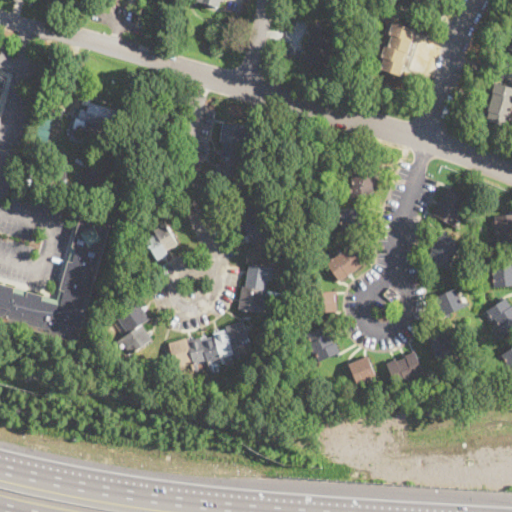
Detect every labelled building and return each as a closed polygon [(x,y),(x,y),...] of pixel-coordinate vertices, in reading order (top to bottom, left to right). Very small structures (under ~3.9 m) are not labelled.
[(394,22),(416,30),(412,42),(411,42),(408,50),(410,51),(406,63),(403,63),(399,75),(375,66),(379,55),(375,53),(377,49),(382,51),(385,43),(388,45),(392,35),(384,32),(386,24),(392,26),(394,22)] [(332,27),(332,30),(335,31),(334,35),(330,34),(328,46),(330,46),(327,59),(330,59),(329,63),(326,62),(326,65),(303,60),(306,49),(308,50),(310,42),(308,42),(309,34),(308,34),(309,29),(311,29),(312,23),(332,27)] [(511,117),(509,126),(487,120),(489,111),(488,110),(493,92),(492,91),(495,82),(511,86),(511,109),(510,116),(511,117)] [(90,102),(111,109),(112,105),(120,107),(114,129),(105,126),(104,130),(86,124),(83,131),(79,130),(78,132),(83,134),(80,143),(70,140),(73,129),(68,127),(71,117),(78,118),(81,109),(87,111),(88,105),(83,103),(85,99),(90,102)] [(52,135),(50,140),(47,139),(47,141),(35,138),(41,116),(53,119),(49,134),(52,135)] [(243,168),(247,169),(246,176),(240,175),(238,190),(213,186),(216,168),(220,168),(223,142),(220,141),(222,124),(249,127),(243,168)] [(67,178),(56,179),(55,159),(66,158),(67,178)] [(29,187),(22,185),(29,159),(36,161),(29,187)] [(371,164),(371,174),(375,174),(375,184),(372,185),(372,194),(351,196),(351,186),(353,185),(352,176),(349,176),(349,165),(371,164)] [(102,172),(98,186),(82,182),(86,168),(102,172)] [(469,199),(464,207),(462,206),(457,216),(459,217),(454,226),(435,214),(440,206),(438,204),(443,196),(445,197),(450,188),(469,199)] [(261,220),(274,214),(275,217),(270,219),(276,233),(253,244),(245,228),(238,231),(230,214),(253,203),(261,220)] [(341,228),(339,208),(361,206),(363,226),(341,228)] [(511,244),(498,246),(497,235),(498,235),(497,225),(495,225),(495,215),(511,213),(511,244)] [(111,224),(78,343),(0,319),(0,283),(57,299),(81,216),(111,224)] [(168,253),(158,260),(146,239),(156,233),(154,230),(166,223),(177,243),(166,249),(168,253)] [(442,232),(462,243),(457,251),(455,250),(451,259),(453,260),(448,269),(428,258),(433,249),(431,249),(436,240),(437,241),(442,232)] [(341,280),(328,262),(351,244),(365,262),(341,280)] [(272,280),(268,279),(266,290),(263,289),(261,299),(266,300),(264,312),(239,308),(242,286),(246,286),(250,263),(274,267),(272,280)] [(511,285),(494,286),(493,266),(511,264),(511,285)] [(276,288),(276,290),(280,291),(280,298),(266,296),(267,289),(272,289),(272,287),(276,288)] [(464,306),(444,315),(436,297),(456,287),(464,306)] [(334,300),(337,300),(337,310),(315,311),(314,303),(312,303),(312,291),(334,290),(334,300)] [(505,298),(511,306),(511,305),(511,330),(504,336),(498,327),(500,326),(495,317),(492,319),(487,310),(505,298)] [(152,338),(132,353),(123,341),(118,345),(116,342),(123,336),(121,333),(126,329),(118,318),(139,303),(150,319),(142,324),(152,338)] [(250,345),(235,350),(237,356),(234,357),(233,353),(223,356),(225,363),(222,363),(221,360),(211,363),(213,369),(209,370),(207,361),(197,363),(199,370),(196,371),(195,368),(192,369),(191,363),(176,367),(169,342),(187,337),(188,341),(201,337),(202,341),(215,337),(213,332),(227,329),(226,325),(243,320),(250,345)] [(332,343),(336,341),(340,351),(320,361),(316,353),(313,354),(308,343),(311,342),(307,333),(327,324),(332,333),(328,335),(332,343)] [(456,327),(465,349),(457,353),(457,355),(448,358),(447,355),(437,359),(429,339),(439,334),(440,337),(448,333),(447,331),(456,327)] [(511,373),(511,374),(505,364),(507,362),(502,353),(511,346),(511,373)] [(415,351),(424,371),(414,376),(415,378),(405,382),(404,380),(396,384),(387,363),(397,359),(397,361),(406,357),(405,355),(415,351)] [(376,376),(358,384),(349,363),(368,355),(376,376)]
